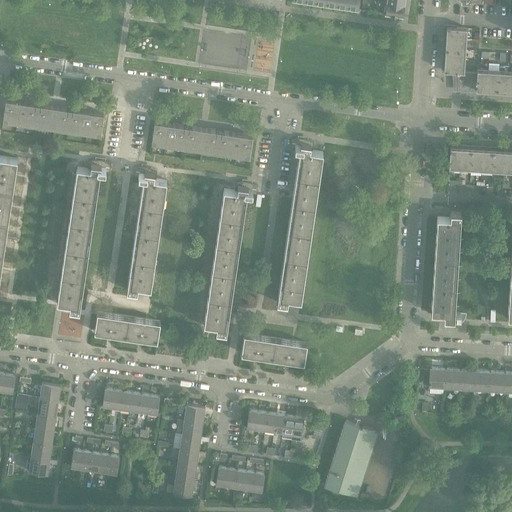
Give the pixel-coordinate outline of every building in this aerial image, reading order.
[(358,10),(359,0),(348,0),(347,8),(358,10)] [(402,16),(404,5),(383,2),(382,13),(402,16)] [(447,26),(446,37),(466,38),(467,27),(447,26)] [(466,38),(446,37),(446,48),(465,50),(466,38)] [(465,50),(446,48),(445,59),(465,60),(465,50)] [(464,71),(465,60),(445,59),(444,70),(453,71),(453,88),(465,88),(466,71),(464,71)] [(487,90),(488,70),(477,69),(477,72),(466,71),(465,88),(487,90)] [(499,71),(488,70),(487,90),(497,90),(499,71)] [(510,71),(499,71),(497,90),(509,91),(510,71)] [(3,120),(7,120),(36,124),(39,104),(6,99),(3,120)] [(71,108),(39,104),(36,124),(68,129),(71,108)] [(104,113),(71,108),(68,129),(101,134),(104,113)] [(188,126),(155,121),(152,142),(184,146),(188,126)] [(220,131),(188,126),(184,146),(217,151),(220,131)] [(252,135),(220,131),(217,151),(249,156),(252,135)] [(301,157),(295,200),(281,296),(278,296),(277,302),(287,304),(288,298),(301,300),(323,152),(312,150),(313,142),(312,141),(308,139),(304,138),(302,138),(298,138),(296,138),(292,139),(290,147),(300,149),(299,157),(301,157)] [(461,147),(450,147),(449,166),(460,167),(461,147)] [(472,148),(461,147),(460,167),(470,168),(472,148)] [(483,149),(472,148),(470,168),(481,169),(483,149)] [(493,149),(483,149),(481,169),(492,169),(493,149)] [(505,150),(493,149),(492,169),(503,170),(505,150)] [(511,150),(505,150),(503,170),(511,170),(511,150)] [(0,155),(0,187),(13,189),(18,158),(0,155)] [(78,304),(96,178),(99,179),(100,171),(106,171),(110,172),(111,163),(109,162),(105,161),(102,160),(97,159),(93,160),(89,160),(88,168),(77,167),(57,301),(70,303),(69,309),(79,311),(80,305),(78,304)] [(151,288),(167,180),(156,179),(157,170),(155,169),(152,168),(148,167),(144,166),(142,166),(138,167),(135,167),(134,175),(138,176),(144,177),(143,185),(145,185),(131,284),(128,284),(127,290),(137,292),(138,286),(151,288)] [(225,326),(243,200),(246,200),(247,192),(252,193),(257,194),(258,185),(256,184),(252,183),(250,182),(246,181),(242,181),(238,181),(236,182),(235,190),(224,189),(204,323),(217,325),(216,331),(226,332),(227,326),(225,326)] [(0,187),(0,219),(8,220),(13,189),(0,187)] [(452,306),(458,213),(461,213),(461,212),(451,212),(450,217),(437,217),(431,312),(444,313),(444,319),(454,319),(454,324),(455,324),(456,324),(457,323),(458,323),(459,323),(460,322),(461,321),(462,321),(463,320),(464,319),(464,318),(465,317),(465,315),(466,315),(466,313),(461,313),(461,312),(456,312),(455,312),(455,307),(452,306)] [(0,219),(0,250),(4,252),(8,220),(0,219)] [(95,331),(108,333),(126,336),(129,316),(98,311),(95,331)] [(160,321),(129,316),(126,336),(157,341),(160,321)] [(241,353),(254,355),(273,358),(275,338),(244,333),(241,353)] [(307,342),(275,338),(273,358),(304,362),(307,342)] [(429,386),(443,387),(445,368),(430,367),(429,386)] [(460,369),(445,368),(443,387),(459,388),(460,369)] [(475,370),(460,369),(459,388),(473,389),(475,370)] [(489,370),(475,370),(473,389),(488,390),(489,370)] [(504,371),(489,370),(488,390),(503,390),(504,371)] [(511,371),(504,371),(503,390),(511,391),(511,371)] [(15,374),(6,373),(4,391),(13,392),(15,374)] [(42,382),(40,396),(59,399),(61,385),(42,382)] [(115,389),(105,387),(102,405),(112,407),(115,389)] [(124,390),(115,389),(112,407),(121,408),(124,390)] [(132,391),(124,390),(121,408),(130,409),(132,391)] [(141,393),(132,391),(130,409),(139,411),(141,393)] [(150,394),(141,393),(139,411),(148,412),(150,394)] [(160,396),(150,394),(148,412),(157,413),(160,396)] [(17,396),(16,408),(23,409),(25,398),(17,396)] [(59,399),(40,396),(38,411),(57,414),(59,399)] [(187,403),(184,418),(203,421),(205,406),(187,403)] [(247,427),(256,428),(258,410),(249,409),(247,427)] [(268,412),(258,410),(256,428),(265,429),(268,412)] [(57,414),(38,411),(35,426),(54,429),(57,414)] [(276,413),(268,412),(265,429),(274,431),(276,413)] [(285,414),(276,413),(274,431),(283,432),(285,414)] [(294,416),(285,414),(283,432),(292,433),(294,416)] [(304,417),(294,416),(292,433),(302,435),(304,417)] [(203,421),(184,418),(182,433),(201,435),(203,421)] [(359,426),(359,424),(346,420),(325,485),(357,495),(377,432),(373,431),(374,429),(362,425),(362,427),(359,426)] [(54,429),(35,426),(33,441),(52,444),(54,429)] [(201,435),(182,433),(180,447),(199,450),(201,435)] [(52,444),(33,441),(31,456),(50,459),(52,444)] [(199,450),(180,447),(178,462),(197,465),(199,450)] [(71,466),(80,468),(83,450),(74,449),(71,466)] [(92,451),(83,450),(80,468),(90,469),(92,451)] [(101,453),(92,451),(90,469),(99,470),(101,453)] [(110,454),(101,453),(99,470),(107,472),(110,454)] [(120,455),(110,454),(107,472),(117,473),(120,455)] [(50,459),(31,456),(29,471),(48,473),(50,459)] [(197,465),(178,462),(175,477),(194,480),(197,465)] [(216,484),(225,485),(228,467),(219,466),(216,484)] [(237,469),(228,467),(225,485),(234,487),(237,469)] [(246,470),(237,469),(234,487),(243,488),(246,470)] [(255,471),(246,470),(243,488),(252,489),(255,471)] [(265,473),(255,471),(252,489),(262,491),(265,473)] [(194,480),(175,477),(173,492),(192,495),(194,480)] [(372,495),(370,494),(361,491),(360,497),(370,500),(372,495)]
